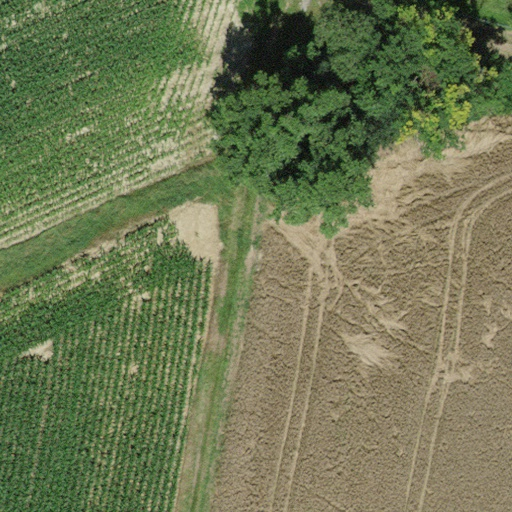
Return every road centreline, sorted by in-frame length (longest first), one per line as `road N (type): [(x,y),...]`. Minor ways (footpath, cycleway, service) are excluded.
road 1 (track): [(294,0),(189,511)]
road 2 (track): [(361,0),(379,14),(511,45)]
